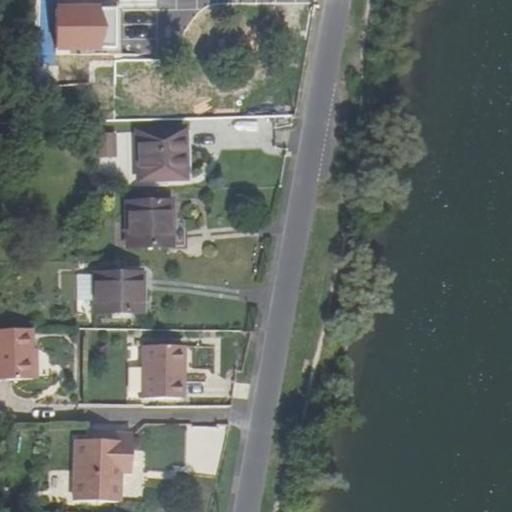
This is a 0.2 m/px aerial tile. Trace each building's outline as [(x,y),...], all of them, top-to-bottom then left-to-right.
[(115,0),(116,12),(155,12),(154,0),(115,0)] [(115,50),(116,12),(59,11),(59,50),(115,50)] [(97,133),(98,172),(120,172),(120,133),(97,133)] [(184,180),(182,133),(136,135),(138,182),(184,180)] [(171,247),(171,220),(171,203),(126,204),(126,248),(171,247)] [(75,275),(76,301),(88,301),(88,275),(75,275)] [(141,314),(140,276),(94,277),(95,315),(141,314)] [(0,334),(0,384),(34,384),(34,355),(34,334),(0,334)] [(185,402),(184,350),(144,351),(145,403),(185,402)] [(126,398),(135,398),(136,368),(127,368),(126,398)] [(96,434),(96,440),(80,439),(77,499),(120,503),(122,472),(133,472),(135,436),(96,434)]
